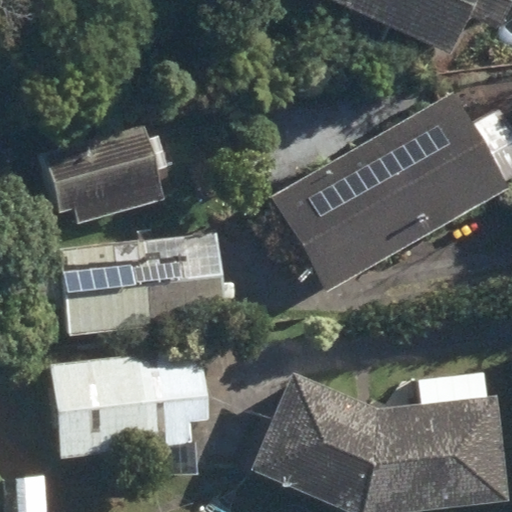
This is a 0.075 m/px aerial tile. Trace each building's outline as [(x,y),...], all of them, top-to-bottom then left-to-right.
[(389,27),(451,54),(471,10),(501,24),(511,2),(511,0),(332,0),(351,8),(341,29),(380,46),(389,27)] [(27,90),(28,117),(55,117),(54,89),(27,90)] [(275,199),(328,294),(507,190),(503,183),(511,177),(511,132),(501,113),(471,130),(453,97),(275,199)] [(290,158),(305,162),(318,153),(322,138),(314,125),(299,121),(286,129),(282,145),(290,158)] [(75,209),(79,224),(164,201),(143,131),(44,160),(59,214),(75,209)] [(70,308),(73,337),(225,321),(217,237),(62,254),(64,273),(8,279),(13,315),(70,308)] [(141,449),(144,480),(198,475),(195,444),(209,443),(201,357),(56,370),(65,458),(141,449)] [(252,470),(346,511),(424,511),(509,502),(497,399),(485,400),(482,376),(420,382),(422,408),(377,413),(294,376),(252,470)] [(3,483),(4,511),(44,511),(42,481),(3,483)]
